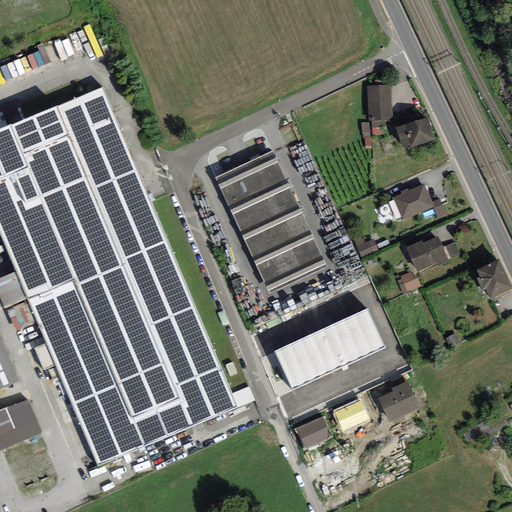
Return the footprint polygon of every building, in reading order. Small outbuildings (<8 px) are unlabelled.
[(237,406),(102,87),(0,129),(0,239),(14,272),(1,277),(0,280),(0,297),(11,322),(26,330),(37,326),(43,342),(33,346),(42,368),(53,364),(54,365),(47,368),(53,383),(60,381),(96,466),(237,406)] [(390,118),(388,87),(368,88),(370,119),(390,118)] [(397,129),(403,146),(410,144),(410,145),(432,138),(426,119),(420,121),(418,116),(410,118),(412,124),(397,129)] [(364,123),(363,136),(372,137),(372,123),(364,123)] [(286,189),(270,155),(253,163),(254,166),(237,173),(236,170),(218,178),(235,213),(271,292),(323,268),(286,189)] [(430,202),(423,186),(392,198),(401,219),(431,206),(431,205),(431,204),(430,202)] [(445,214),(438,199),(433,201),(430,202),(431,205),(431,206),(436,217),(445,214)] [(417,244),(407,248),(416,269),(436,261),(447,256),(443,247),(439,237),(418,246),(417,244)] [(336,246),(340,257),(357,251),(353,241),(336,246)] [(372,251),(368,241),(356,246),(361,256),(372,251)] [(436,261),(438,265),(448,261),(447,259),(461,253),(456,241),(443,247),(447,256),(436,261)] [(497,261),(477,270),(480,277),(477,278),(482,289),(485,288),(490,298),(508,288),(510,288),(497,261)] [(403,283),(399,284),(403,292),(418,285),(415,277),(412,279),(409,273),(400,277),(403,283)] [(492,302),(479,308),(488,327),(501,321),(492,302)] [(446,337),(450,347),(459,343),(455,333),(446,337)] [(0,387),(16,380),(0,342),(0,387)] [(338,398),(358,390),(352,374),(310,391),(316,406),(337,397),(338,398)] [(380,399),(389,419),(409,410),(407,407),(416,403),(407,383),(406,384),(403,377),(391,381),(396,392),(380,399)] [(15,404),(5,409),(8,416),(19,412),(15,404)] [(472,436),(479,433),(475,425),(468,429),(469,430),(462,434),(466,440),(472,436)] [(343,459),(342,450),(323,451),(323,460),(343,459)] [(372,479),(370,473),(361,476),(361,477),(356,479),(356,483),(354,484),(355,488),(341,494),(345,500),(357,495),(359,499),(362,497),(360,489),(369,487),(367,480),(372,479)]
